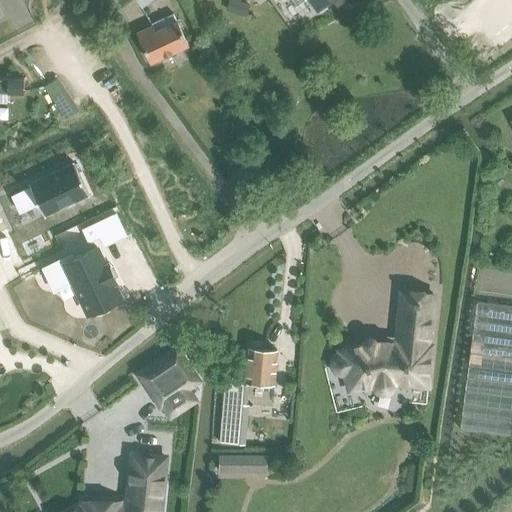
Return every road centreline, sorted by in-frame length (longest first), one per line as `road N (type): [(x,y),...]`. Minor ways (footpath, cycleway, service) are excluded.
road 1 (unclassified): [(199,289),(511,68)]
road 2 (residential): [(0,55),(50,28),(113,115),(199,289)]
road 3 (unclassified): [(0,443),(199,289)]
